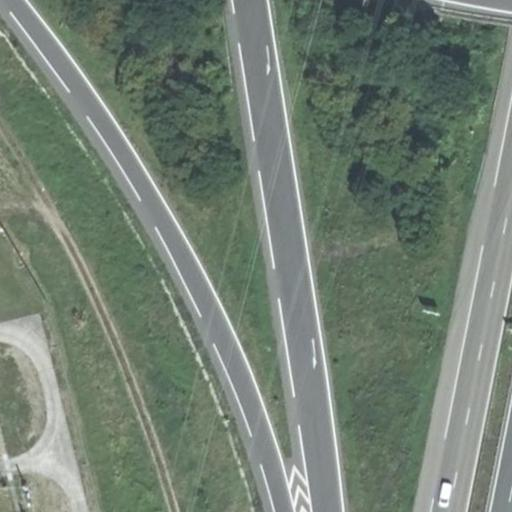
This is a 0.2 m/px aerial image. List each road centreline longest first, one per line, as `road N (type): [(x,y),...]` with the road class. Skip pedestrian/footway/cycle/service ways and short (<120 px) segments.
road 1 (trunk): [(15,0),(124,152),(181,249),(223,332),(283,511)]
road 2 (trunk): [(250,0),(330,511)]
road 3 (trunk): [(511,193),(448,511)]
